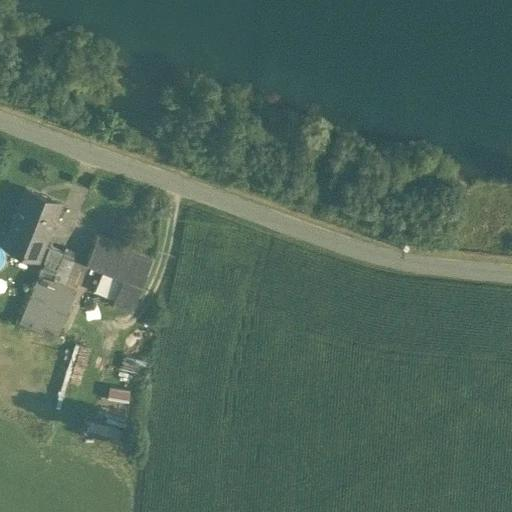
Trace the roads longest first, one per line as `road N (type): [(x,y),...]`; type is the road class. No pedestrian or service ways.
road 1 (unclassified): [(0,122),(362,256),(511,270)]
road 2 (track): [(182,188),(164,280),(141,318),(118,323),(98,312),(92,284)]
